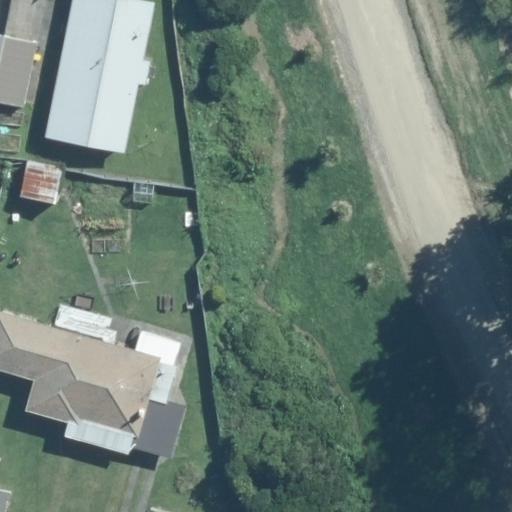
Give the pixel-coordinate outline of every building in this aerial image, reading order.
[(118,0),(67,0),(40,143),(124,159),(137,89),(144,90),(148,67),(142,66),(153,8),(119,1),(118,0)] [(35,44),(2,37),(0,47),(0,109),(22,112),(35,44)] [(67,169),(28,164),(23,201),(62,206),(67,169)] [(136,350),(3,309),(0,308),(0,370),(36,382),(27,411),(72,425),(69,437),(134,457),(136,450),(171,460),(187,409),(164,401),(184,337),(144,325),(136,350)] [(0,511),(8,511),(15,491),(0,486),(0,511)]
